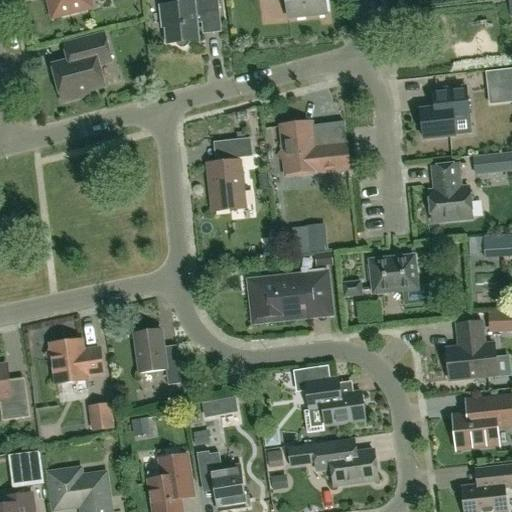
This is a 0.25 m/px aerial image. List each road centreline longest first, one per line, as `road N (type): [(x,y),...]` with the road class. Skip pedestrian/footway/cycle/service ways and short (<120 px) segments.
road 1 (residential): [(395,511),(408,474),(392,392),(376,372),(351,355),(227,357),(204,344),(182,277)]
road 2 (residential): [(163,107),(349,55)]
road 3 (residential): [(0,315),(182,277)]
road 4 (residential): [(396,230),(381,109),(371,80),(349,55)]
road 5 (residential): [(182,277),(163,107)]
road 6 (residential): [(6,148),(163,107)]
